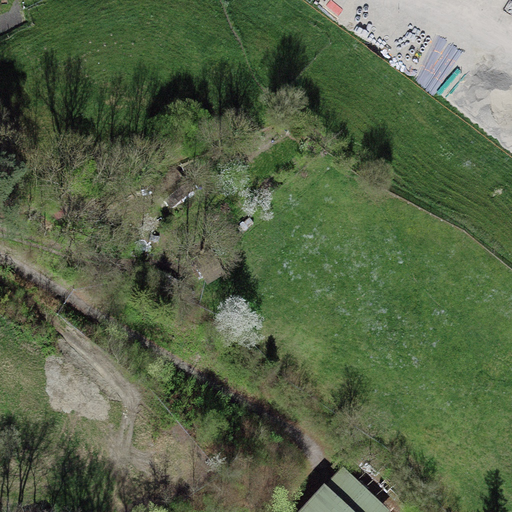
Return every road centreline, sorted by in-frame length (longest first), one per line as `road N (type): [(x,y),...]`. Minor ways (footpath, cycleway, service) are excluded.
road 1 (track): [(0,257),(282,425),(318,463),(315,494),(297,511)]
road 2 (track): [(0,235),(150,274)]
